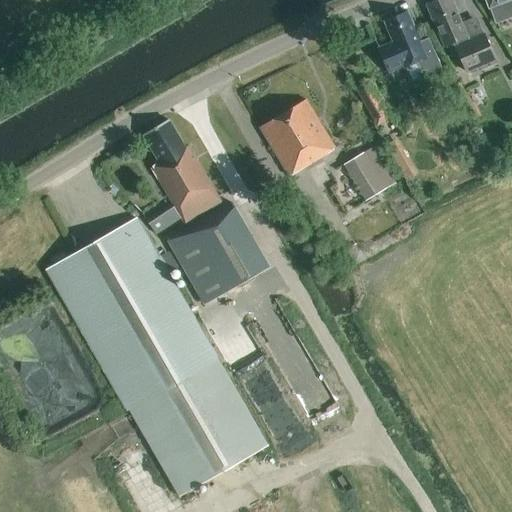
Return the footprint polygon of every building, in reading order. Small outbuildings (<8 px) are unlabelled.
[(462,24),(451,0),(439,0),(426,6),(444,47),(454,43),(466,73),(479,67),(481,71),(496,64),(476,17),(462,24)] [(511,0),(485,0),(489,8),(490,8),(496,23),(511,16),(511,0)] [(421,45),(407,13),(385,22),(393,43),(379,49),(389,73),(403,66),(404,68),(417,62),(427,84),(445,76),(430,41),(421,45)] [(381,103),(373,87),(357,95),(373,125),(391,116),(384,101),(381,103)] [(289,177),(336,149),(306,101),(260,129),(289,177)] [(186,148),(168,120),(143,135),(160,164),(152,169),(157,177),(186,224),(223,201),(195,157),(196,157),(189,146),(186,148)] [(366,200),(395,184),(373,147),(344,164),(366,200)] [(233,204),(168,242),(205,306),(271,268),(233,204)] [(178,496),(267,446),(137,219),(48,269),(178,496)]
